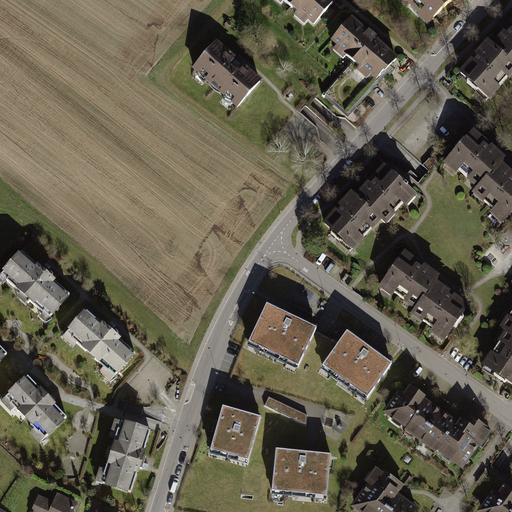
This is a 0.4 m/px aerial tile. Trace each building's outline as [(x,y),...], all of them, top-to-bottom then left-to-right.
[(274,0),(305,26),(328,0),(274,0)] [(445,0),(391,0),(418,27),(445,0)] [(327,46),(371,85),(396,58),(351,19),(327,46)] [(511,19),(486,46),(511,71),(511,19)] [(191,71),(230,108),(255,82),(216,45),(191,71)] [(457,76),(489,108),(511,84),(511,71),(486,46),(457,76)] [(343,74),(322,98),(345,118),(366,94),(343,74)] [(438,168),(467,196),(501,160),(471,132),(438,168)] [(511,218),(511,170),(501,160),(467,196),(502,228),(511,218)] [(349,197),(381,225),(408,195),(377,166),(349,197)] [(321,229),(353,257),(381,225),(349,197),(321,229)] [(1,281),(49,323),(71,297),(23,255),(1,281)] [(376,289),(410,313),(434,279),(400,255),(376,289)] [(469,303),(434,279),(410,313),(445,338),(469,303)] [(511,302),(496,329),(511,337),(511,302)] [(315,330),(266,306),(249,342),(298,366),(315,330)] [(62,340),(116,385),(139,357),(85,312),(62,340)] [(474,366),(511,388),(511,337),(496,329),(474,366)] [(390,363),(346,332),(322,367),(366,397),(390,363)] [(0,402),(0,405),(36,444),(65,416),(27,377),(0,402)] [(421,444),(443,412),(409,389),(404,396),(398,392),(381,416),(421,444)] [(307,415),(269,397),(266,401),(264,405),(306,427),(307,415)] [(243,412),(223,407),(211,448),(248,458),(259,417),(243,412)] [(493,433),(464,414),(458,423),(443,412),(421,444),(465,473),(493,433)] [(151,429),(117,419),(98,483),(131,493),(151,429)] [(331,454),(276,449),(272,489),(327,494),(331,454)] [(351,507),(357,511),(416,511),(401,500),(409,489),(380,468),(351,507)] [(477,511),(511,511),(511,491),(497,482),(477,511)] [(29,511),(75,511),(78,507),(43,488),(29,511)]
